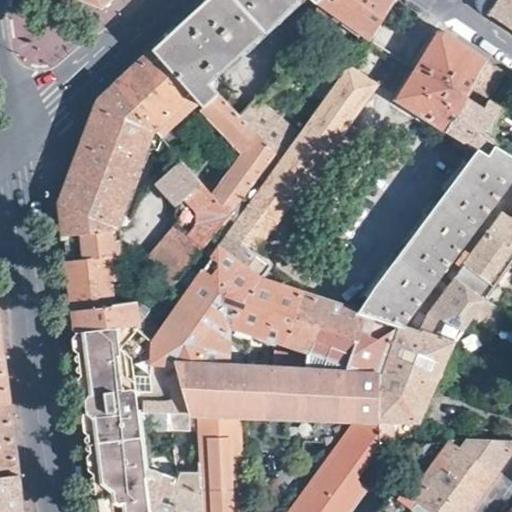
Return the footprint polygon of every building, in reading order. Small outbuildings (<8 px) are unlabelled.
[(208,0),(175,31),(154,50),(204,106),(217,93),(223,87),(212,77),(295,0),(314,0),(317,2),(317,1),(317,0),(208,0)] [(317,2),(370,40),(394,0),(317,0),(317,1),(317,2)] [(511,0),(497,0),(488,14),(511,30),(511,0)] [(471,50),(442,31),(436,34),(395,101),(445,132),(488,62),(471,50)] [(278,157),(238,115),(217,93),(204,106),(154,50),(131,71),(115,87),(152,129),(171,150),(180,142),(168,130),(182,118),(187,122),(200,108),(240,150),(212,187),(201,176),(197,180),(231,217),(278,157)] [(322,101),(348,67),(337,59),(311,91),(322,101)] [(504,74),(488,62),(445,132),(476,151),(487,157),(493,148),(511,157),(511,113),(489,100),(504,74)] [(226,222),(255,251),(377,86),(351,69),(348,67),(322,101),(297,132),(278,157),(231,217),(226,222)] [(67,261),(114,256),(118,256),(115,231),(127,230),(132,216),(122,212),(152,129),(115,87),(97,103),(75,160),(60,199),(60,201),(60,203),(60,205),(60,207),(67,261)] [(297,132),(253,99),(238,115),(278,157),(297,132)] [(397,322),(402,324),(511,175),(511,157),(493,148),(487,157),(476,151),(360,310),(397,322)] [(217,233),(226,222),(231,217),(197,180),(180,161),(156,183),(175,203),(176,204),(176,205),(177,206),(177,207),(175,227),(139,269),(167,292),(208,244),(217,233)] [(511,250),(511,206),(509,210),(511,212),(511,216),(511,219),(501,212),(486,233),(511,250)] [(289,345),(301,292),(261,279),(269,265),(255,251),(226,222),(217,233),(224,239),(215,251),(159,329),(145,317),(137,326),(151,340),(152,341),(152,343),(152,344),(153,346),(151,363),(177,365),(304,365),(306,357),(248,346),(253,332),(289,345)] [(224,239),(217,233),(208,244),(215,251),(224,239)] [(511,258),(511,250),(486,233),(469,255),(463,250),(451,269),(446,274),(483,300),(511,258)] [(116,279),(114,256),(67,261),(69,281),(73,312),(114,305),(110,280),(116,279)] [(483,300),(446,274),(443,278),(448,282),(428,309),(425,314),(422,319),(420,325),(418,330),(452,344),(483,300)] [(379,366),(397,322),(360,310),(301,292),(289,345),(307,350),(323,356),(323,357),(322,359),(322,360),(320,360),(306,357),(304,365),(379,366)] [(74,320),(75,332),(137,326),(145,317),(150,312),(137,302),(114,305),(73,312),(74,320)] [(452,344),(418,330),(402,324),(397,322),(379,366),(379,419),(380,442),(401,442),(412,441),(412,436),(399,436),(399,422),(418,421),(452,344)] [(95,440),(89,440),(89,444),(96,502),(104,511),(148,511),(144,477),(146,476),(144,467),(137,411),(169,412),(190,413),(177,365),(151,363),(153,346),(152,344),(152,343),(152,341),(151,340),(137,326),(75,332),(81,373),(88,378),(92,412),(87,420),(87,426),(93,426),(95,440)] [(0,401),(10,400),(7,377),(4,355),(0,355),(0,401)] [(304,365),(177,365),(190,413),(198,414),(238,415),(268,416),(323,417),(356,419),(357,419),(379,419),(379,366),(304,365)] [(81,373),(87,420),(92,412),(88,378),(81,373)] [(0,474),(18,472),(14,437),(10,400),(0,401),(0,474)] [(242,511),(239,440),(238,415),(198,414),(200,458),(198,460),(199,486),(201,511),(242,511)] [(378,474),(401,442),(380,442),(379,419),(357,419),(356,419),(333,453),(329,458),(290,511),(351,511),(358,503),(378,474)] [(496,474),(452,440),(449,445),(453,449),(414,500),(421,505),(430,511),(467,511),(472,507),(496,474)] [(496,474),(511,451),(511,440),(451,440),(452,440),(496,474)] [(174,511),(172,476),(144,467),(146,476),(144,477),(148,511),(174,511)] [(0,511),(23,511),(21,488),(18,472),(0,474),(0,511)] [(201,511),(199,486),(172,476),(174,511),(201,511)] [(430,511),(421,505),(414,500),(394,485),(374,511),(430,511)]
